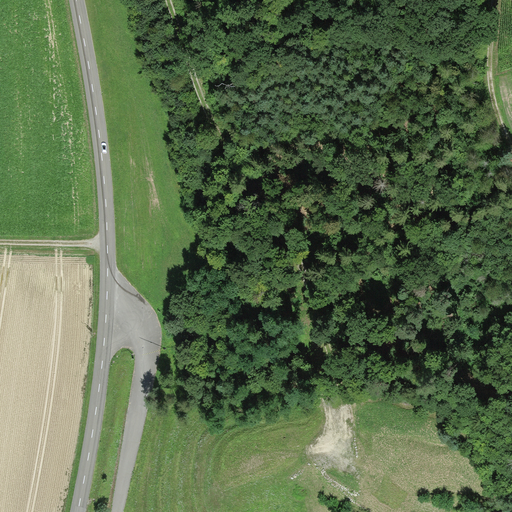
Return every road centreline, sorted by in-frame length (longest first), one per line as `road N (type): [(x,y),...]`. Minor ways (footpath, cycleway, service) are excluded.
road 1 (tertiary): [(77,511),(107,300),(104,177),(77,0)]
road 2 (track): [(332,316),(250,194),(202,100),(168,0)]
road 3 (track): [(511,155),(492,101),(493,0)]
